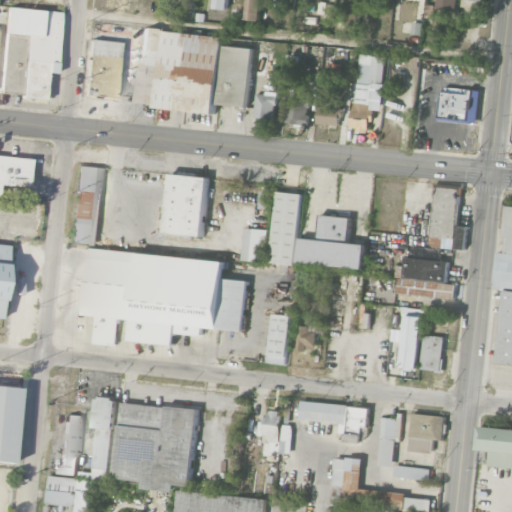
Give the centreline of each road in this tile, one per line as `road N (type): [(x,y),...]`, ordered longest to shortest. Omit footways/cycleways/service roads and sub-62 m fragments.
road 1 (residential): [(511,408),(0,353)]
road 2 (primary): [(0,121),(511,176)]
road 3 (residential): [(28,511),(82,0)]
road 4 (secondary): [(454,511),(507,0)]
